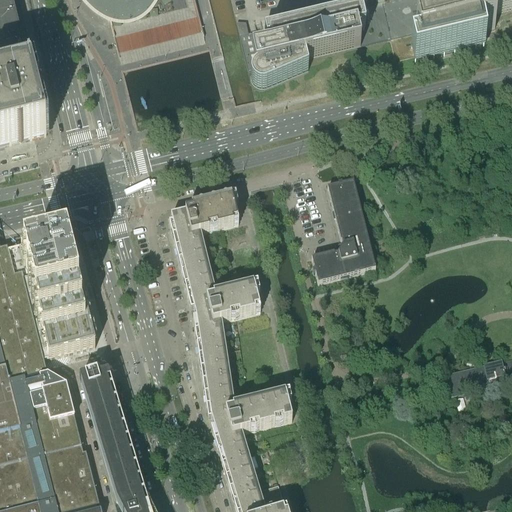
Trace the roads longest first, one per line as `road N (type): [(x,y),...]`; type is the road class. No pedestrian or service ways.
road 1 (residential): [(178,343),(149,222),(156,208),(511,117)]
road 2 (secondary): [(511,71),(108,168)]
road 3 (secondary): [(113,194),(511,97)]
road 4 (unclassified): [(0,241),(60,228),(79,239),(115,359)]
road 5 (tertiary): [(108,168),(60,0)]
road 6 (unclassified): [(223,511),(178,343)]
road 7 (residential): [(48,44),(39,64),(57,135),(54,154),(0,169)]
road 8 (tertiary): [(202,511),(153,349)]
road 9 (unclassified): [(140,374),(126,389),(141,443),(161,509),(180,511)]
road 10 (tertiary): [(89,200),(134,354)]
road 11 (tertiary): [(153,349),(113,194)]
road 12 (tertiary): [(140,374),(180,511)]
road 13 (tertiary): [(48,44),(83,174)]
